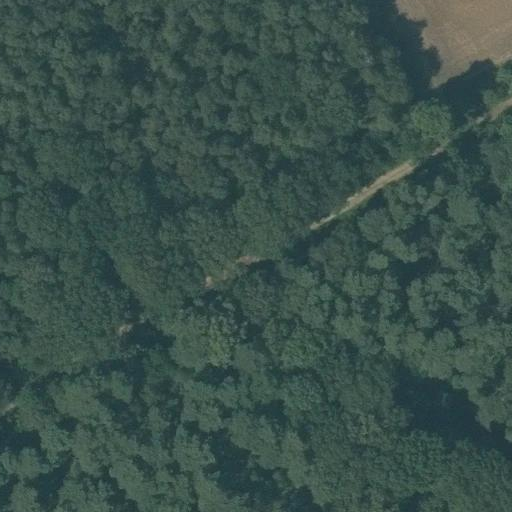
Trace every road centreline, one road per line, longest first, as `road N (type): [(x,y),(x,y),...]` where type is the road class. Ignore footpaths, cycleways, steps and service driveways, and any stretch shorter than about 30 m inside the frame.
road 1 (track): [(0,417),(511,108)]
road 2 (track): [(262,254),(416,511)]
road 3 (track): [(24,402),(91,511)]
